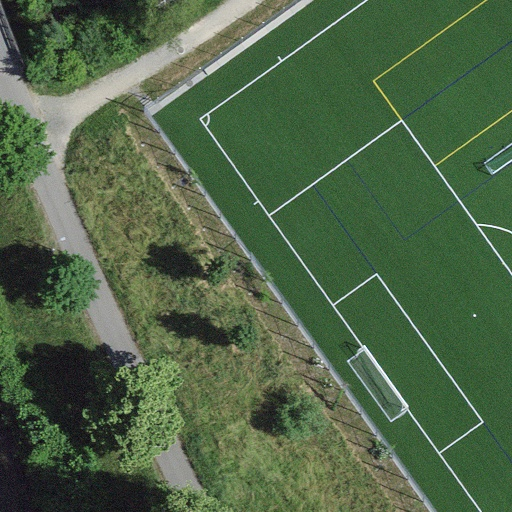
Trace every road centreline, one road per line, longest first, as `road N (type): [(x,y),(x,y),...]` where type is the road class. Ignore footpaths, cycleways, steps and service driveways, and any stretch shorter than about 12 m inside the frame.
road 1 (track): [(0,48),(68,237),(204,511)]
road 2 (track): [(32,130),(187,52),(258,0)]
